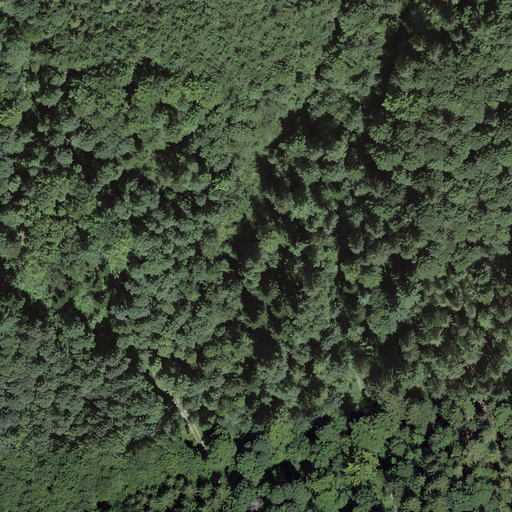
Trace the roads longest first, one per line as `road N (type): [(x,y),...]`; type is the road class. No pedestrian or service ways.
road 1 (track): [(0,15),(27,49),(30,123),(127,232),(112,324),(188,413),(216,487),(239,511)]
road 2 (track): [(397,511),(358,385),(338,271),(341,222),(411,0)]
